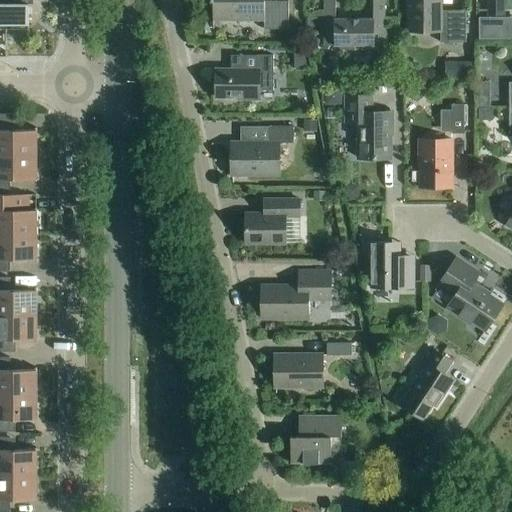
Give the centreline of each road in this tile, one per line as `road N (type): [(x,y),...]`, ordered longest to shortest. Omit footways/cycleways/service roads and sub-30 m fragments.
road 1 (residential): [(173,0),(264,497)]
road 2 (residential): [(74,86),(74,511)]
road 3 (tertiary): [(118,88),(116,493)]
road 4 (residential): [(511,350),(433,477),(412,491),(264,497)]
road 5 (residential): [(475,240),(449,219),(429,216),(403,220),(406,235),(459,239)]
road 6 (residential): [(264,497),(116,493)]
